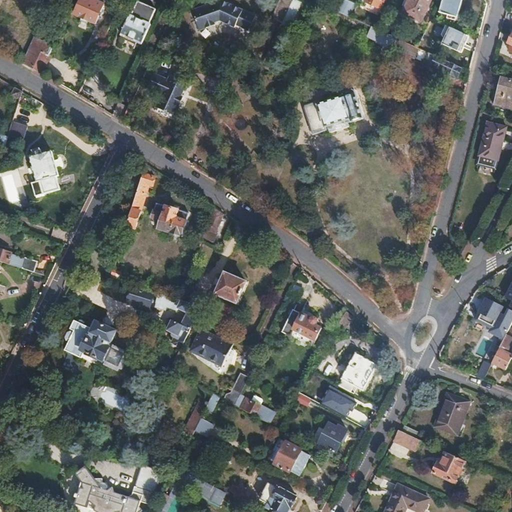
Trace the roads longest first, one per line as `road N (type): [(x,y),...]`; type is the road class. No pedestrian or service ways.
road 1 (residential): [(405,345),(290,245),(123,135)]
road 2 (residential): [(420,307),(499,0)]
road 3 (residential): [(0,401),(123,135)]
road 4 (residential): [(423,365),(341,511)]
road 5 (residential): [(123,135),(0,64)]
road 6 (unknown): [(171,0),(110,128)]
